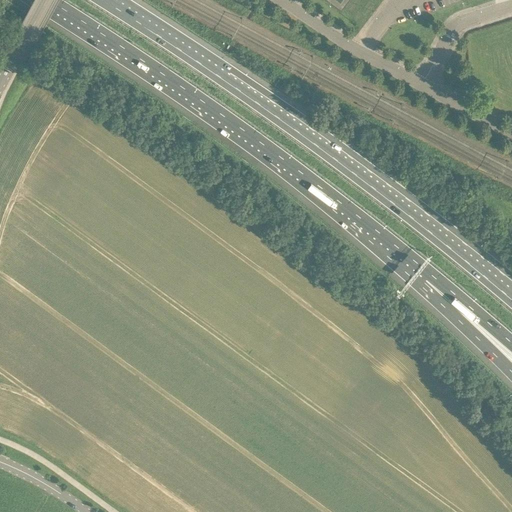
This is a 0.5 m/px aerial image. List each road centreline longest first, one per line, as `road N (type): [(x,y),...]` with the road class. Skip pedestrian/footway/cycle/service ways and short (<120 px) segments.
road 1 (motorway): [(511,301),(355,173),(100,0)]
road 2 (motorway): [(46,0),(210,107),(431,274)]
road 3 (residential): [(421,84),(281,0)]
road 4 (motorway): [(431,274),(511,373)]
road 5 (residential): [(511,6),(458,23),(421,84)]
